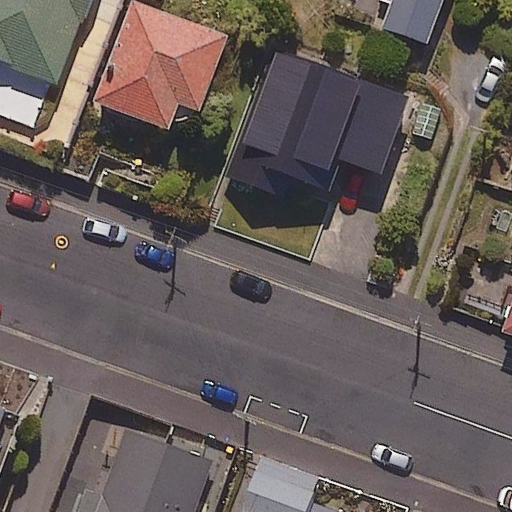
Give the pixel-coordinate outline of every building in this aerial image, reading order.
[(0,0),(0,110),(39,124),(54,78),(68,82),(94,0),(0,0)] [(458,0),(398,0),(388,29),(441,48),(458,0)] [(237,39),(140,3),(102,103),(178,132),(188,106),(209,114),(237,39)] [(417,101),(281,49),(233,177),(289,198),(297,178),(333,192),(346,159),(388,176),(417,101)] [(0,497),(28,420),(0,410),(0,497)] [(199,511),(215,463),(128,433),(100,511),(199,511)] [(324,483),(269,461),(248,511),(345,511),(317,500),(324,483)]
